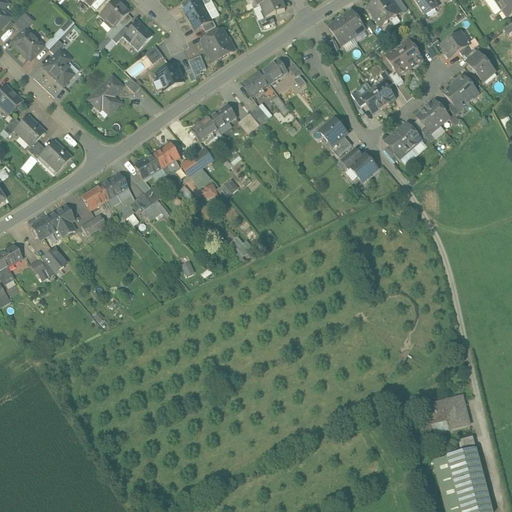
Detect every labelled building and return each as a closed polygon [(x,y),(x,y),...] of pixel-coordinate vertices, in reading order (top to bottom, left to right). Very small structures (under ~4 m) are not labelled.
[(0,0),(0,31),(12,19),(0,7),(0,5),(4,2),(2,0),(0,0)] [(24,0),(18,7),(21,9),(30,0),(24,0)] [(129,14),(114,0),(99,16),(113,30),(114,30),(119,24),(128,15),(129,14)] [(200,0),(187,0),(181,3),(185,10),(201,1),(200,0)] [(275,0),(261,6),(266,19),(267,20),(272,17),(285,11),(280,0),(275,0)] [(400,14),(390,0),(379,0),(379,1),(377,3),(390,21),(392,20),(394,20),(397,18),(397,16),(400,14)] [(414,0),(416,3),(417,2),(425,16),(438,8),(435,3),(433,0),(414,0)] [(511,0),(495,0),(508,18),(511,15),(511,0)] [(185,10),(184,11),(195,32),(204,27),(213,22),(201,1),(185,10)] [(390,21),(377,3),(376,4),(373,3),(371,5),(370,8),(368,10),(380,28),(383,26),(385,26),(388,25),(388,22),(390,21)] [(352,13),(340,21),(353,39),(365,32),(352,13)] [(25,14),(14,26),(19,31),(30,20),(25,14)] [(128,15),(119,24),(124,28),(132,20),(128,15)] [(272,17),(267,20),(266,19),(261,22),(264,29),(275,24),(272,17)] [(70,21),(44,47),(49,51),(58,42),(74,25),(70,21)] [(353,39),(340,21),(329,29),(342,47),(353,39)] [(152,37),(138,22),(128,32),(123,38),(138,52),(152,37)] [(213,22),(204,27),(206,33),(216,28),(213,22)] [(119,24),(114,30),(113,30),(107,36),(112,41),(124,28),(119,24)] [(511,24),(503,30),(507,36),(511,32),(511,24)] [(124,28),(112,41),(116,45),(123,38),(128,32),(124,28)] [(44,47),(25,29),(11,44),(30,62),(44,47)] [(221,32),(203,42),(202,44),(212,61),(214,61),(224,56),(226,57),(233,53),(234,50),(233,47),(229,46),(226,40),(227,38),(223,32),(221,32)] [(461,34),(441,48),(449,59),(459,53),(469,46),(461,34)] [(419,47),(413,37),(407,41),(409,42),(414,50),(419,47)] [(58,42),(49,51),(55,57),(60,51),(60,52),(65,48),(58,42)] [(333,42),(324,45),(331,60),(339,57),(333,42)] [(414,50),(409,42),(397,50),(411,70),(423,62),(414,50)] [(469,46),(459,53),(463,58),(464,57),(473,51),(469,46)] [(155,47),(145,55),(152,66),(163,58),(155,47)] [(411,70),(397,50),(386,58),(396,72),(400,78),(411,70)] [(473,51),(464,57),(469,62),(478,54),(474,50),(473,51)] [(55,57),(43,69),(63,87),(74,76),(65,67),(70,61),(60,52),(60,51),(55,57)] [(494,73),(478,54),(469,62),(467,64),(484,83),(494,73)] [(201,57),(189,62),(192,69),(195,78),(202,75),(201,72),(206,70),(201,57)] [(279,61),(261,73),(270,86),(288,74),(279,61)] [(137,64),(129,70),(133,76),(141,70),(137,64)] [(294,64),(288,69),(296,79),(294,81),(300,89),(306,85),(300,77),(303,74),(294,64)] [(176,65),(156,74),(164,93),(184,84),(176,65)] [(192,69),(186,72),(191,83),(196,80),(195,78),(192,69)] [(396,72),(389,77),(394,84),(397,88),(404,83),(400,78),(396,72)] [(261,73),(242,86),(251,99),(270,86),(261,73)] [(389,77),(386,73),(381,77),(389,88),(394,84),(389,77)] [(61,88),(50,80),(48,83),(39,77),(36,81),(56,95),(61,88)] [(472,87),(463,77),(453,85),(469,103),(479,95),(472,87)] [(112,78),(88,102),(95,108),(98,106),(109,117),(120,105),(113,99),(123,89),(112,78)] [(140,89),(131,80),(125,86),(134,95),(140,89)] [(484,92),(476,83),(472,87),(479,95),(479,96),(484,92)] [(395,100),(383,84),(372,91),(384,108),(389,105),(389,104),(395,100)] [(469,103),(453,85),(443,94),(452,104),(459,112),(469,103)] [(21,103),(6,88),(0,93),(0,108),(9,117),(21,103)] [(384,108),(372,91),(362,99),(366,105),(373,115),(379,111),(379,112),(384,108)] [(362,99),(357,92),(351,96),(360,109),(366,105),(362,99)] [(278,97),(273,101),(279,108),(284,104),(278,97)] [(449,119),(435,102),(430,106),(425,109),(440,127),(449,119)] [(284,104),(279,108),(285,116),(289,112),(284,104)] [(459,112),(452,104),(447,108),(454,115),(455,117),(460,113),(459,112)] [(228,106),(209,119),(218,132),(236,119),(228,106)] [(259,108),(250,115),(260,127),(269,120),(259,108)] [(440,127),(425,109),(421,113),(421,114),(417,118),(419,120),(425,127),(431,135),(440,127)] [(260,127),(250,115),(238,124),(249,136),(260,127)] [(459,121),(455,117),(454,115),(449,119),(455,125),(459,121)] [(20,125),(14,132),(31,148),(37,143),(45,134),(28,117),(20,125)] [(14,119),(3,132),(9,138),(14,132),(20,125),(14,119)] [(209,119),(191,131),(200,144),(218,132),(209,119)] [(334,120),(320,133),(332,147),(333,148),(344,138),(347,135),(334,120)] [(414,124),(420,131),(425,127),(419,120),(414,124)] [(420,140),(424,136),(420,131),(414,124),(410,128),(420,140)] [(410,128),(407,125),(396,134),(411,151),(421,142),(420,140),(410,128)] [(431,135),(425,127),(420,131),(424,136),(428,140),(432,136),(431,135)] [(411,151),(396,134),(386,143),(389,147),(400,159),(400,160),(411,151)] [(344,138),(333,148),(332,147),(330,149),(338,159),(352,147),(344,138)] [(45,151),(40,157),(37,161),(54,177),(71,159),(54,142),(45,151)] [(37,143),(31,148),(27,152),(32,156),(41,147),(37,143)] [(172,145),(153,156),(161,170),(166,177),(172,173),(168,166),(180,159),(172,145)] [(41,147),(32,156),(33,157),(37,161),(40,157),(45,151),(41,147)] [(384,152),(394,163),(400,159),(389,147),(384,152)] [(355,150),(341,161),(349,171),(351,170),(350,169),(363,159),(355,150)] [(205,151),(193,159),(202,169),(213,161),(205,151)] [(153,156),(134,167),(142,181),(161,170),(153,156)] [(363,159),(350,169),(351,170),(363,183),(378,170),(366,156),(363,159)] [(33,157),(19,172),(23,176),(37,161),(33,157)] [(193,159),(182,167),(189,178),(202,169),(193,159)] [(120,176),(100,187),(108,201),(109,201),(128,189),(120,176)] [(230,179),(219,188),(226,197),(238,188),(230,179)] [(207,198),(217,194),(212,184),(202,188),(207,198)] [(100,187),(82,198),(90,212),(108,201),(100,187)] [(161,199),(152,188),(144,194),(153,204),(154,205),(161,199)] [(144,194),(134,202),(142,213),(153,204),(144,194)] [(66,207),(48,218),(57,232),(62,240),(75,233),(70,225),(75,222),(66,207)] [(128,207),(119,214),(125,221),(134,214),(128,207)] [(91,223),(96,232),(106,226),(100,217),(91,223)] [(48,218),(31,228),(33,232),(31,234),(35,240),(37,238),(39,243),(57,232),(48,218)] [(91,223),(81,228),(87,238),(96,232),(91,223)] [(236,237),(228,244),(244,261),(255,251),(245,240),(242,243),(236,237)] [(14,247),(0,255),(0,258),(7,270),(22,260),(14,247)] [(54,250),(42,260),(55,275),(56,275),(60,271),(67,265),(54,250)] [(0,258),(0,275),(1,278),(0,278),(0,280),(4,287),(14,281),(7,270),(0,258)] [(55,275),(42,260),(39,263),(44,271),(49,280),(55,275)] [(181,265),(185,276),(194,273),(190,262),(181,265)] [(44,271),(39,263),(31,267),(35,276),(38,274),(44,271)] [(49,280),(44,271),(38,274),(43,283),(49,280)] [(60,271),(56,275),(60,279),(64,276),(60,271)] [(5,295),(0,298),(0,308),(1,310),(11,304),(5,295)] [(441,406),(463,400),(463,398),(440,404),(441,406)] [(441,406),(440,404),(427,407),(431,423),(447,419),(450,431),(470,426),(463,400),(441,406)] [(434,435),(450,431),(447,419),(431,423),(434,435)] [(491,511),(473,438),(460,441),(463,454),(433,461),(446,511),(491,511)]
